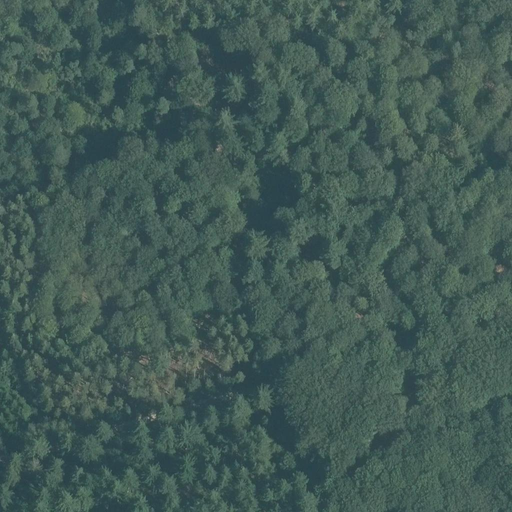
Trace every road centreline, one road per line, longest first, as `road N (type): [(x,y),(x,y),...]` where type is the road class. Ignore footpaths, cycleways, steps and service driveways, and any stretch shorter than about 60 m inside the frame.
road 1 (track): [(0,462),(279,385)]
road 2 (track): [(279,385),(511,311)]
road 3 (track): [(324,511),(279,385)]
